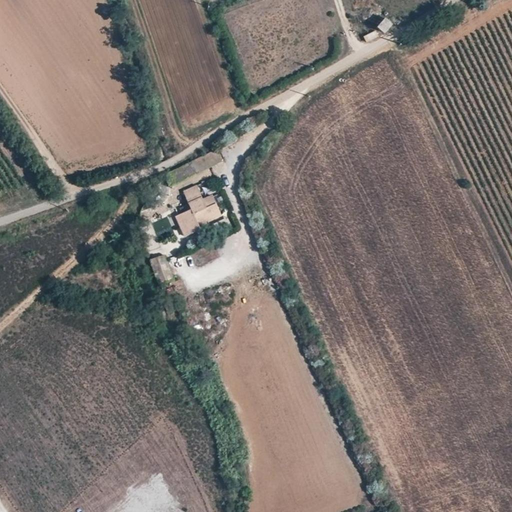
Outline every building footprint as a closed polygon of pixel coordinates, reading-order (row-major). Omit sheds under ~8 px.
[(377,26),(385,34),(394,25),(386,18),(377,26)] [(368,42),(379,36),(375,30),(364,36),(368,42)] [(182,167),(187,177),(222,160),(216,149),(182,167)] [(187,177),(182,167),(165,175),(170,186),(187,177)] [(177,216),(186,236),(208,225),(206,221),(220,214),(211,195),(203,198),(197,186),(184,192),(192,209),(177,216)] [(213,223),(215,230),(230,224),(228,218),(213,223)] [(150,259),(158,283),(172,279),(164,255),(150,259)]
